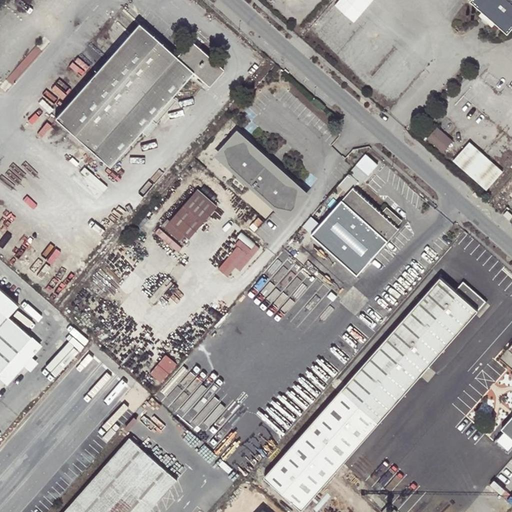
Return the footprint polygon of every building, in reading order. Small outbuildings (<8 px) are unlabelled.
[(468,0),(507,34),(511,27),(511,2),(509,0),(468,0)] [(55,117),(109,166),(140,131),(171,96),(193,72),(208,85),(223,68),(190,38),(175,56),(139,23),(55,117)] [(176,101),(171,96),(140,131),(146,135),(176,101)] [(437,129),(428,139),(443,153),(453,142),(437,129)] [(295,211),(300,186),(288,183),(252,150),(248,138),(224,146),(230,164),(250,183),(249,183),(256,189),(256,188),(276,206),(295,211)] [(470,143),(453,162),(487,191),(503,172),(470,143)] [(398,227),(396,226),(381,212),(353,187),(331,212),(312,235),(357,274),(398,227)] [(184,235),(188,239),(217,205),(198,188),(169,222),(166,220),(162,225),(180,240),(184,235)] [(312,235),(331,212),(322,205),(302,226),(312,235)] [(387,206),(381,212),(396,226),(402,219),(387,206)] [(243,271),(263,246),(247,233),(220,268),(231,276),(238,267),(243,271)] [(184,235),(180,240),(184,244),(188,239),(184,235)] [(440,277),(267,474),(304,508),(477,309),(454,290),(440,277)] [(462,281),(454,290),(477,309),(485,301),(462,281)] [(0,370),(30,337),(7,316),(17,304),(0,289),(0,370)] [(40,345),(30,337),(0,370),(0,377),(6,383),(23,364),(28,369),(34,362),(29,357),(40,345)] [(169,353),(153,372),(164,381),(180,363),(169,353)] [(511,414),(500,427),(511,437),(511,414)] [(147,511),(177,479),(129,438),(63,511),(147,511)]
